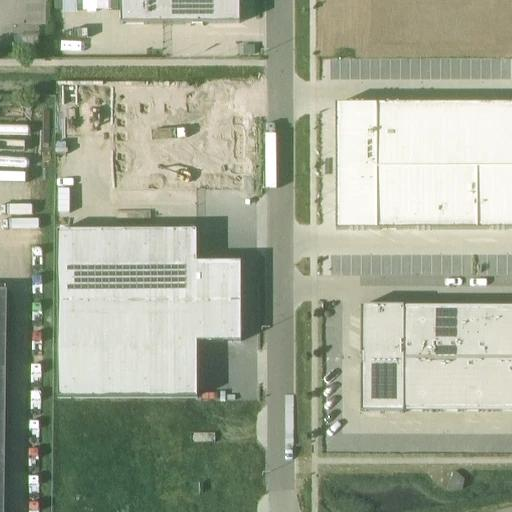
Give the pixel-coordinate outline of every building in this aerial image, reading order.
[(120,0),(121,25),(241,25),(240,0),(120,0)] [(336,231),(511,230),(511,103),(336,103),(336,231)] [(120,107),(121,187),(197,187),(241,187),(240,107),(120,107)] [(57,228),(58,396),(198,396),(197,340),(241,339),(241,259),(197,260),(197,228),(57,228)] [(361,307),(360,414),(404,414),(404,412),(511,411),(511,309),(404,309),(404,307),(361,307)]
